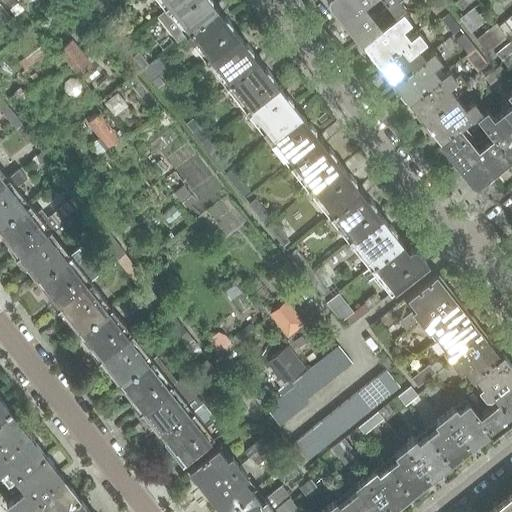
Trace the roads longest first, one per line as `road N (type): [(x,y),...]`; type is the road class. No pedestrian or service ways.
road 1 (residential): [(271,0),(463,246)]
road 2 (residential): [(150,511),(0,323)]
